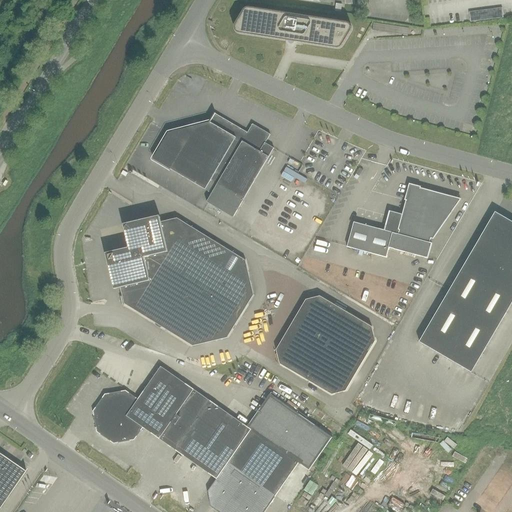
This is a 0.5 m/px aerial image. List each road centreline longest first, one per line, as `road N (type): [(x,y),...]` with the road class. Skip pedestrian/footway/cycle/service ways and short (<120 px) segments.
road 1 (unclassified): [(9,417),(66,331),(66,229),(180,44)]
road 2 (unclassified): [(511,175),(391,142),(180,44)]
road 3 (secondary): [(0,156),(93,0)]
road 4 (unclassified): [(145,511),(9,417)]
